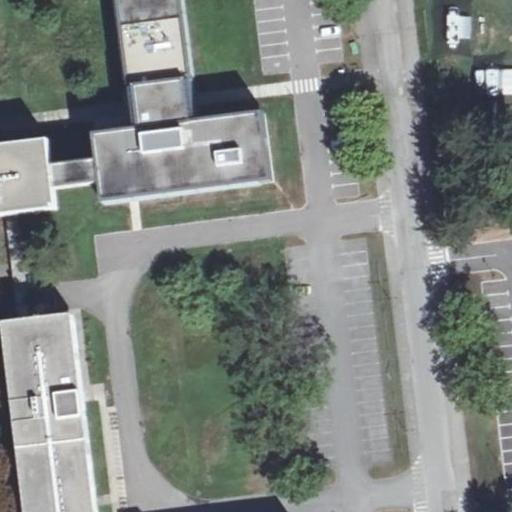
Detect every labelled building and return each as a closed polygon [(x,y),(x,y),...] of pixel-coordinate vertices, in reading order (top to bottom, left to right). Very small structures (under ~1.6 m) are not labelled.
[(280,194),(272,130),(199,139),(194,98),(181,0),(122,0),(136,106),(140,138),(96,144),(99,171),(102,196),(105,216),(280,194)] [(472,59),(504,60),(505,29),(473,29),(472,59)] [(0,218),(6,217),(18,216),(59,211),(58,201),(55,177),(51,142),(0,148),(0,218)] [(99,171),(55,177),(58,201),(102,196),(99,171)] [(18,325),(31,324),(18,216),(6,217),(18,325)] [(342,255),(343,278),(373,276),(372,253),(342,255)] [(99,511),(83,379),(76,318),(31,324),(18,325),(5,327),(28,511),(99,511)]
